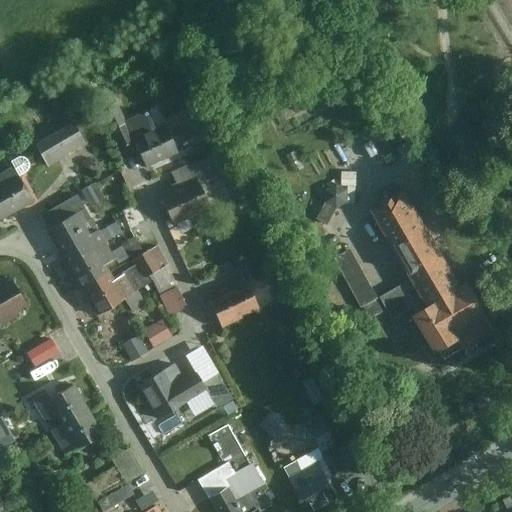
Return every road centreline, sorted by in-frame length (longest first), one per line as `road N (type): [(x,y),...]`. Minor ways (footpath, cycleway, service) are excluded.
road 1 (residential): [(103,380),(203,327),(149,211)]
road 2 (residential): [(0,249),(20,238),(103,380)]
road 3 (residential): [(103,380),(183,511)]
